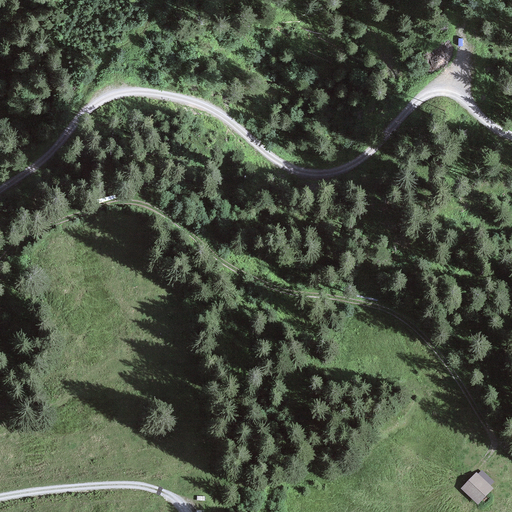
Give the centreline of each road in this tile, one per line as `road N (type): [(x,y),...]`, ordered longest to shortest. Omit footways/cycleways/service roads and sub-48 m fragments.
road 1 (track): [(0,265),(28,238),(67,218),(122,201),(145,203),(262,282),(372,304),(405,319),(446,361),(490,433),(493,447),(477,468)]
road 2 (track): [(119,91),(189,99),(225,117),(278,162),(316,175),(359,161),(434,91),(458,95),(511,136)]
road 3 (track): [(0,496),(132,484),(168,494),(185,511)]
road 4 (track): [(0,195),(89,109),(119,91)]
